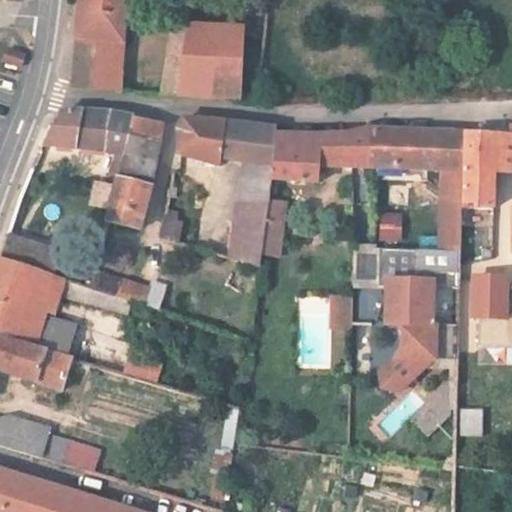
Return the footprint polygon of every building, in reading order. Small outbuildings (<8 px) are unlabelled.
[(79,0),(76,30),(71,86),(115,91),(124,0),(79,0)] [(240,94),(244,28),(170,23),(161,89),(240,94)] [(21,68),(26,53),(6,47),(1,62),(21,68)] [(130,143),(137,120),(84,113),(57,122),(46,147),(123,155),(126,148),(130,143)] [(130,143),(158,149),(163,129),(158,122),(137,120),(130,143)] [(271,213),(273,192),(279,136),(280,130),(227,126),(193,123),(182,164),(222,168),(223,163),(250,165),(247,209),(271,213)] [(370,173),(370,130),(355,130),(355,134),(353,134),(313,135),(279,136),(273,192),(322,195),(326,175),(353,174),(370,173)] [(463,208),(461,132),(400,131),(370,130),(370,173),(379,173),(433,171),(437,250),(463,249),(463,233),(463,208)] [(511,132),(482,132),(461,132),(463,208),(479,207),(496,206),(496,171),(511,170),(511,132)] [(126,148),(123,155),(109,217),(139,224),(150,180),(158,149),(130,143),(126,148)] [(479,207),(463,208),(463,233),(480,232),(479,207)] [(401,242),(401,213),(378,212),(378,241),(401,242)] [(285,215),(271,213),(266,254),(281,254),(285,215)] [(163,240),(179,243),(183,217),(167,215),(163,240)] [(3,252),(53,265),(58,248),(7,235),(3,252)] [(353,288),(378,288),(378,246),(353,246),(353,288)] [(76,287),(30,275),(11,270),(0,295),(0,356),(40,369),(76,287)] [(506,279),(474,279),(475,319),(507,319),(506,279)] [(144,306),(158,310),(166,284),(152,280),(144,306)] [(460,360),(459,325),(434,326),(433,283),(388,284),(389,328),(400,328),(409,334),(408,352),(384,375),(390,387),(402,392),(435,361),(460,360)] [(350,298),(332,298),(333,328),(351,328),(350,298)] [(128,354),(122,373),(157,383),(162,364),(128,354)] [(0,396),(50,411),(61,376),(40,369),(0,356),(0,396)] [(97,377),(93,394),(130,403),(134,386),(97,377)] [(433,400),(417,413),(406,400),(379,422),(389,435),(410,418),(425,436),(447,418),(433,400)] [(225,406),(221,446),(233,448),(237,407),(225,406)] [(458,436),(482,436),(482,408),(458,408),(458,436)] [(55,435),(48,460),(95,472),(101,448),(55,435)] [(0,473),(30,481),(38,452),(0,440),(0,473)] [(0,511),(72,511),(0,492),(0,511)]
